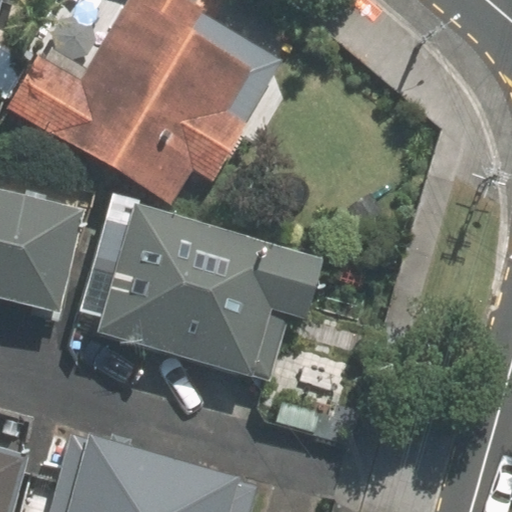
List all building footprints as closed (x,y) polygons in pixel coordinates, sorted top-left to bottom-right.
[(46,0),(0,75),(0,112),(156,209),(180,172),(189,177),(262,60),(241,46),(270,11),(257,0),(46,0)] [(66,214),(0,198),(0,305),(41,316),(66,214)] [(303,259),(109,203),(104,224),(86,219),(71,272),(90,277),(74,331),(254,382),(273,314),(286,318),(303,259)] [(360,340),(309,326),(293,385),(343,400),(360,340)] [(241,511),(249,486),(71,435),(70,440),(60,437),(38,511),(241,511)] [(0,449),(0,501),(14,453),(0,449)]
